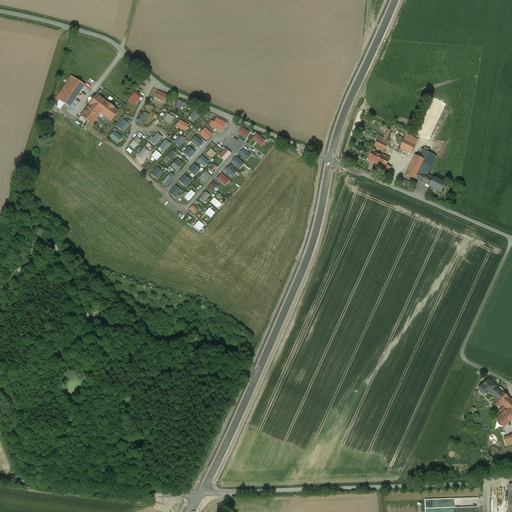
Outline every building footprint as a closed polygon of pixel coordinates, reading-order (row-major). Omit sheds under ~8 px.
[(70,76),(51,104),(55,106),(58,101),(70,108),(85,86),(70,76)] [(128,100),(135,105),(141,97),(135,92),(128,100)] [(159,92),(157,98),(165,101),(167,94),(159,92)] [(118,111),(97,95),(81,116),(92,124),(97,117),(99,119),(102,115),(111,121),(118,111)] [(179,100),(176,105),(184,109),(186,103),(179,100)] [(190,117),(195,121),(199,113),(194,110),(190,117)] [(138,118),(136,122),(145,125),(149,113),(144,111),(141,119),(138,118)] [(172,124),(175,117),(168,113),(164,120),(172,124)] [(227,122),(217,117),(214,116),(210,126),(223,131),(227,122)] [(180,119),(176,125),(186,131),(190,124),(180,119)] [(206,127),(200,133),(208,140),(213,134),(206,127)] [(249,133),(250,131),(244,128),(240,136),(246,139),(246,137),(250,139),(252,134),(249,133)] [(418,140),(406,135),(400,148),(411,154),(418,140)] [(130,145),(134,149),(142,140),(137,136),(130,145)] [(174,141),(179,145),(184,140),(179,136),(174,141)] [(384,151),(389,141),(379,136),(374,146),(384,151)] [(166,139),(162,144),(167,148),(171,144),(166,139)] [(187,145),(180,153),(188,160),(192,155),(186,151),(189,147),(187,145)] [(207,153),(212,158),(217,153),(212,148),(207,153)] [(168,163),(177,153),(172,149),(164,159),(168,163)] [(417,179),(424,183),(428,175),(437,156),(422,149),(418,157),(415,155),(405,175),(416,180),(417,179)] [(157,160),(162,155),(157,150),(152,155),(157,160)] [(242,160),(240,162),(245,166),(247,163),(243,159),(246,155),(241,151),(237,155),(242,160)] [(374,171),(388,177),(392,168),(387,165),(390,158),(383,154),(382,156),(372,152),(368,161),(376,164),(375,165),(374,165),(372,169),(372,170),(371,172),(373,173),(374,171)] [(144,157),(145,155),(142,153),(137,159),(142,164),(147,160),(144,157)] [(178,158),(171,165),(178,171),(185,163),(178,158)] [(194,171),(197,174),(202,167),(197,163),(193,167),(195,170),(194,171)] [(230,176),(235,171),(228,165),(224,170),(230,176)] [(160,170),(155,178),(160,181),(165,173),(160,170)] [(206,170),(199,178),(203,181),(204,179),(207,181),(212,175),(206,170)] [(222,171),(216,178),(223,183),(226,180),(231,184),(234,181),(222,171)] [(167,186),(176,176),(172,172),(163,182),(167,186)] [(445,183),(428,175),(424,183),(430,185),(429,186),(437,190),(436,191),(441,193),(445,183)] [(412,184),(403,179),(400,185),(409,189),(412,184)] [(216,193),(220,187),(214,181),(209,186),(216,193)] [(189,201),(196,193),(192,189),(189,193),(187,191),(183,195),(189,201)] [(206,191),(200,198),(205,202),(211,195),(206,191)] [(215,197),(211,202),(219,209),(223,204),(215,197)] [(193,204),(189,209),(195,214),(199,209),(193,204)] [(212,218),(216,212),(210,207),(206,213),(212,218)] [(194,226),(200,231),(205,225),(200,220),(194,226)] [(493,395),(497,398),(501,393),(498,389),(499,388),(489,379),(483,385),(482,386),(489,392),(492,395),(493,395)] [(485,396),(489,392),(482,386),(483,385),(482,384),(478,389),(485,396)] [(511,400),(502,391),(501,393),(497,398),(493,402),(500,408),(503,405),(504,406),(501,410),(504,412),(496,420),(503,428),(511,418),(511,400)] [(511,442),(511,429),(509,427),(500,437),(509,445),(511,442)] [(494,447),(492,447),(491,447),(489,449),(488,450),(488,452),(488,454),(489,455),(490,457),(491,458),(493,458),(495,458),(497,457),(498,455),(499,454),(499,452),(498,450),(497,448),(496,447),(494,447)]
